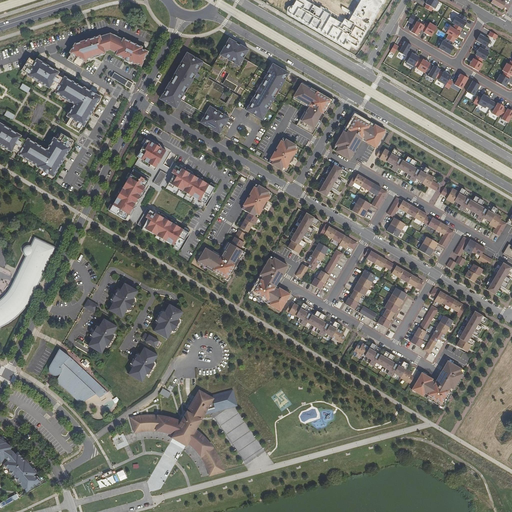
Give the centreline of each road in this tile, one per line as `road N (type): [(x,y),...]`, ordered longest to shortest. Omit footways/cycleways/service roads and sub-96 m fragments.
road 1 (residential): [(0,385),(83,215)]
road 2 (unclassified): [(350,94),(511,189)]
road 3 (residential): [(138,101),(294,191)]
road 4 (unclassified): [(511,159),(362,72)]
road 5 (unclassified): [(208,12),(350,94)]
road 6 (unclassified): [(362,72),(238,0)]
road 7 (residential): [(138,101),(83,215)]
road 8 (residential): [(0,417),(47,458),(73,511)]
